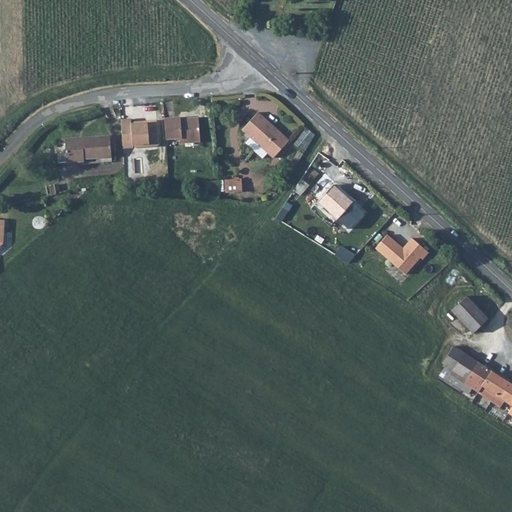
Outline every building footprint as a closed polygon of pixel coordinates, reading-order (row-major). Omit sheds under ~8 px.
[(242,123),(251,132),(268,148),(273,152),(288,135),(257,106),(242,123)] [(181,134),(200,133),(199,112),(189,112),(189,115),(182,115),(181,111),(165,112),(165,133),(178,132),(181,132),(181,134)] [(120,147),(157,146),(157,120),(131,121),(129,117),(119,117),(120,147)] [(82,152),(82,150),(110,149),(109,128),(81,129),(80,132),(64,133),(65,153),(82,152)] [(263,154),(268,148),(251,132),(246,138),(263,154)] [(158,169),(142,167),(141,177),(157,179),(158,169)] [(241,174),(224,175),(224,187),(241,187),(241,174)] [(358,204),(326,176),(312,191),(344,220),(358,204)] [(219,191),(220,181),(204,180),(204,191),(219,191)] [(418,252),(424,245),(408,231),(399,241),(383,227),(371,240),(401,267),(416,250),(418,252)] [(342,247),(337,254),(349,263),(355,257),(342,247)] [(460,295),(446,310),(467,329),(481,314),(460,295)] [(511,311),(509,309),(499,320),(511,331),(511,311)] [(446,344),(435,362),(437,363),(433,368),(429,373),(428,374),(431,376),(434,374),(460,392),(463,389),(470,394),(472,391),(491,405),(501,412),(506,405),(511,396),(511,388),(448,344),(446,344)] [(510,418),(511,415),(511,396),(506,405),(501,412),(510,418)]
